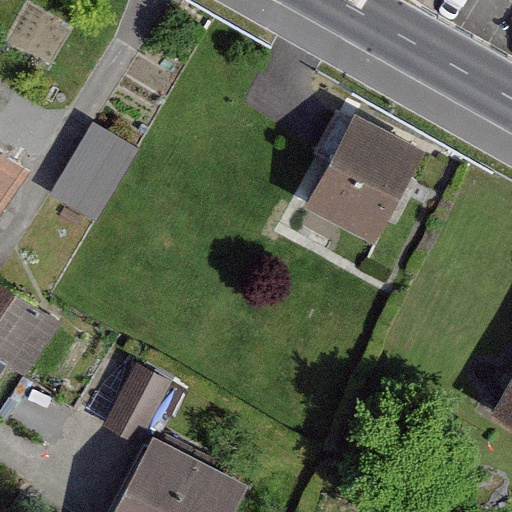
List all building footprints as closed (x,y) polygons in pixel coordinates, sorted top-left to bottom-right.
[(57,185),(103,210),(142,137),(96,112),(57,185)] [(432,161),(364,125),(318,212),(346,226),(387,248),(398,227),(409,233),(432,190),(420,184),(432,161)] [(0,234),(40,177),(0,149),(0,234)] [(346,226),(318,212),(306,235),(334,249),(346,226)] [(0,279),(0,353),(3,356),(23,370),(58,319),(0,279)] [(176,391),(143,373),(113,428),(145,446),(176,391)] [(246,511),(253,498),(157,452),(128,511),(246,511)]
